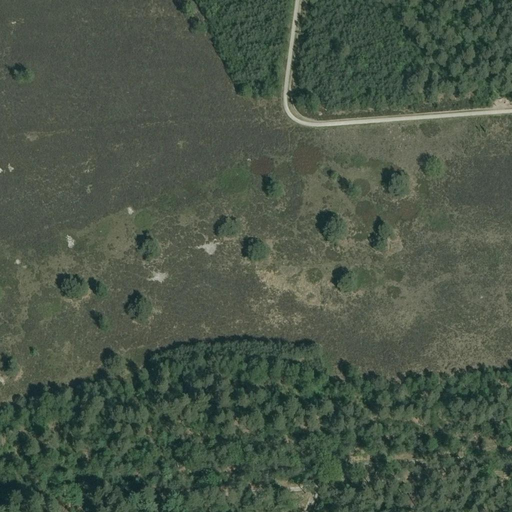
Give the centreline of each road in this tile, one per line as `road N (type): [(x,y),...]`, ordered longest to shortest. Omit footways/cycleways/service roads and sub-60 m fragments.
road 1 (track): [(303,0),(290,100),(297,114),(313,121),(511,104)]
road 2 (track): [(511,453),(332,467),(322,472),(305,511)]
road 3 (unknown): [(315,488),(511,475)]
road 4 (track): [(315,488),(179,497),(159,511)]
